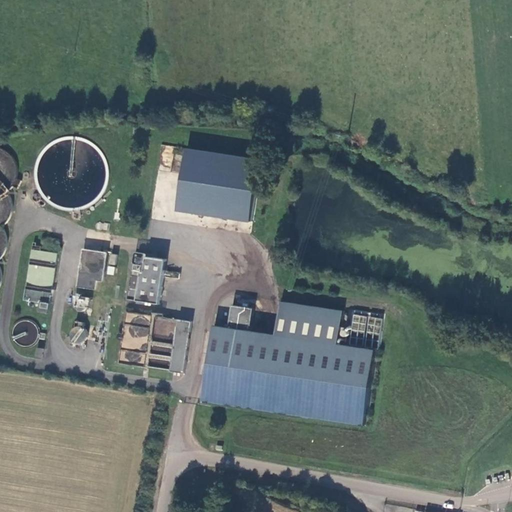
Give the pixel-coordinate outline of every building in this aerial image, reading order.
[(57,133),(38,153),(31,182),(38,189),(37,195),(44,201),(42,208),(69,214),(76,221),(83,214),(88,216),(104,199),(113,163),(89,141),(57,133)] [(163,145),(162,160),(172,161),(173,146),(163,145)] [(175,213),(248,221),(255,157),(182,149),(175,213)] [(91,289),(92,280),(98,281),(102,252),(78,248),(77,248),(72,286),(91,289)] [(55,263),(56,252),(31,249),(29,259),(55,263)] [(110,254),(108,264),(115,265),(117,255),(110,254)] [(133,264),(127,300),(159,305),(166,260),(146,257),(145,266),(133,264)] [(28,264),(26,283),(53,286),(54,267),(28,264)] [(38,308),(47,309),(50,292),(25,287),(22,300),(39,303),(38,308)] [(75,306),(86,310),(89,298),(78,295),(75,306)] [(265,333),(254,408),(365,424),(376,349),(333,343),(338,310),(280,301),(275,335),(265,333)] [(229,328),(251,331),(254,309),(232,305),(229,328)] [(122,347),(147,350),(150,314),(125,312),(122,347)] [(378,337),(383,319),(370,316),(365,331),(353,327),(352,331),(378,337)] [(192,322),(178,320),(170,372),(184,374),(192,322)] [(75,323),(68,341),(82,347),(90,328),(75,323)] [(214,326),(203,401),(254,408),(265,333),(251,331),(229,328),(214,326)] [(36,341),(33,331),(17,335),(20,345),(36,341)] [(120,350),(120,361),(140,361),(140,351),(120,350)]
